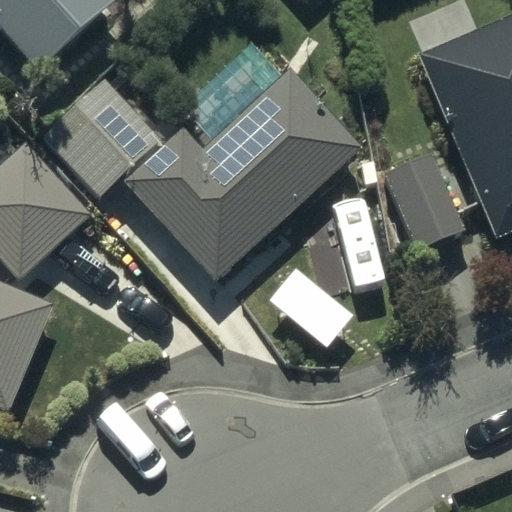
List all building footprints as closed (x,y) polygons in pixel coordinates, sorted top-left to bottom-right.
[(107,0),(0,0),(0,41),(34,79),(115,8),(107,0)] [(511,23),(416,64),(492,244),(511,235),(511,23)] [(212,286),(356,154),(284,77),(199,155),(183,137),(164,155),(103,89),(38,149),(158,279),(184,255),(212,286)] [(26,149),(0,170),(0,272),(14,289),(90,226),(26,149)] [(425,161),(379,182),(413,256),(459,235),(425,161)] [(362,209),(305,220),(321,295),(377,283),(362,209)] [(0,294),(0,418),(2,419),(46,314),(0,294)]
